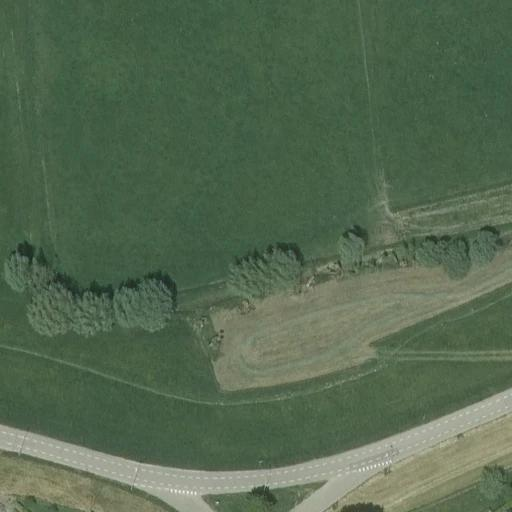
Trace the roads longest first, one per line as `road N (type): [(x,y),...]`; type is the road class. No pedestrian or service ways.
road 1 (tertiary): [(168,484),(240,485),(376,455)]
road 2 (tertiary): [(0,442),(168,484)]
road 3 (tertiary): [(376,455),(511,400)]
